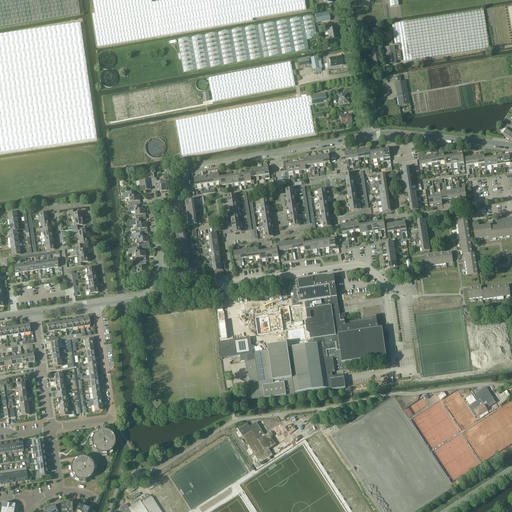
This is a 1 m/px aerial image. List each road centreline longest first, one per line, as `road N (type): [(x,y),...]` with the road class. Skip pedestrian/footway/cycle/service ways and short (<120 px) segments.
road 1 (residential): [(157,268),(187,171),(369,136)]
road 2 (residential): [(396,371),(386,287),(361,263),(231,282)]
road 3 (tertiary): [(511,147),(369,136)]
road 4 (tertiary): [(369,136),(347,0)]
